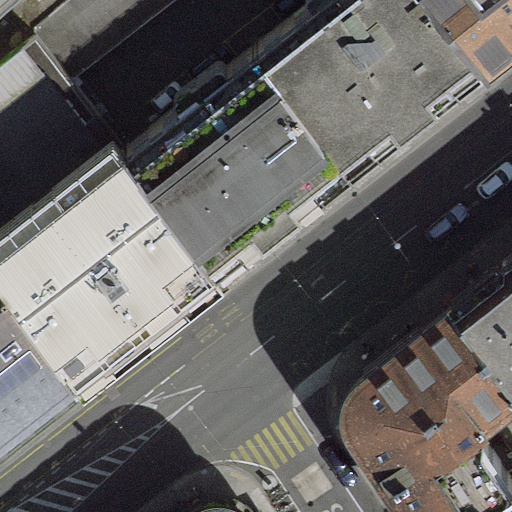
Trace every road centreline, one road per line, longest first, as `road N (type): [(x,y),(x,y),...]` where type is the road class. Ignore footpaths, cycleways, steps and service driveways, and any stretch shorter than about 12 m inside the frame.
road 1 (tertiary): [(511,150),(238,363)]
road 2 (tertiary): [(238,363),(45,511)]
road 3 (residential): [(238,363),(340,511)]
